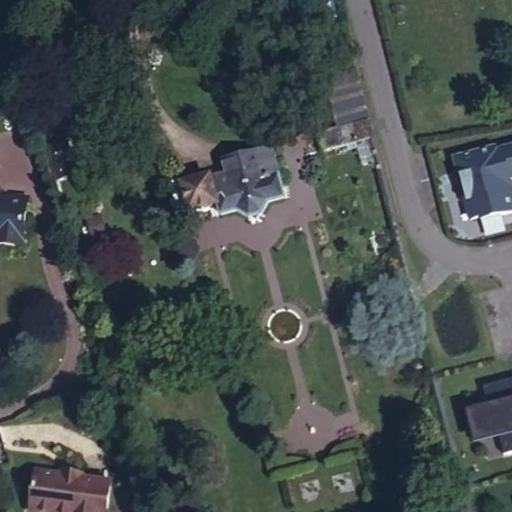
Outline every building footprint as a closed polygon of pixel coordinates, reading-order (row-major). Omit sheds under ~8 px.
[(319,135),(324,152),(373,139),(356,72),(325,80),(338,130),(319,135)] [(77,176),(65,137),(45,144),(43,145),(55,183),(77,176)] [(479,220),(479,223),(511,214),(511,193),(511,190),(505,192),(502,182),(511,179),(511,147),(495,152),(495,149),(453,159),(458,181),(461,180),(466,201),(463,202),(469,222),(479,220)] [(268,202),(284,198),(270,149),(223,161),(227,175),(209,181),(209,179),(183,186),(182,181),(168,185),(171,196),(167,197),(176,226),(193,222),(191,212),(217,205),(220,215),(236,210),(248,217),(261,214),(268,202)] [(0,202),(0,244),(23,247),(27,202),(9,201),(2,206),(0,202)] [(511,379),(485,387),(490,407),(493,406),(501,436),(505,455),(511,453),(511,379)] [(501,436),(493,406),(490,407),(474,411),(481,441),(501,436)] [(69,474),(69,478),(35,473),(29,511),(105,511),(110,483),(82,479),(82,476),(69,474)]
